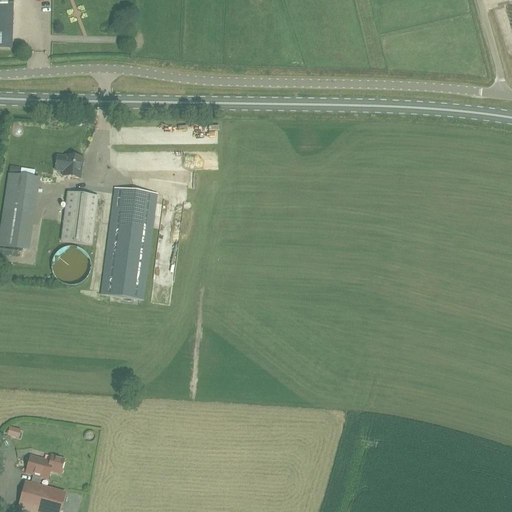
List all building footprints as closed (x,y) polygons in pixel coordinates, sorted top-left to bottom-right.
[(0,0),(0,47),(11,47),(12,0),(0,0)] [(79,179),(82,158),(65,156),(65,158),(56,157),(54,171),(63,172),(62,177),(79,179)] [(34,178),(20,176),(14,176),(7,175),(2,211),(35,215),(40,179),(34,178)] [(157,194),(114,189),(101,295),(143,301),(157,194)] [(91,246),(97,198),(67,194),(61,242),(91,246)] [(49,259),(60,292),(90,281),(87,270),(90,269),(82,247),(49,259)] [(157,288),(156,304),(173,305),(174,269),(159,268),(158,288),(157,288)] [(18,439),(20,429),(9,427),(7,436),(18,439)] [(25,474),(33,476),(41,478),(48,480),(50,472),(60,475),(64,461),(53,458),(52,463),(30,457),(25,474)] [(38,487),(41,478),(33,476),(30,485),(25,483),(18,508),(31,511),(59,511),(65,494),(38,487)]
